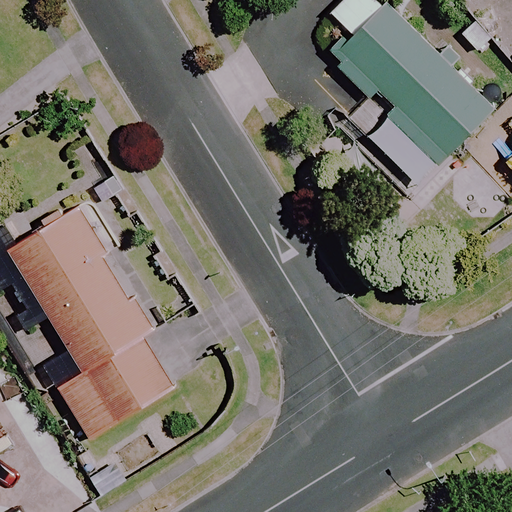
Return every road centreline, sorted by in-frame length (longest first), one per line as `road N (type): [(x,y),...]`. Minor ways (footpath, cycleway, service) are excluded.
road 1 (residential): [(385,440),(116,0)]
road 2 (tertiary): [(385,440),(267,511)]
